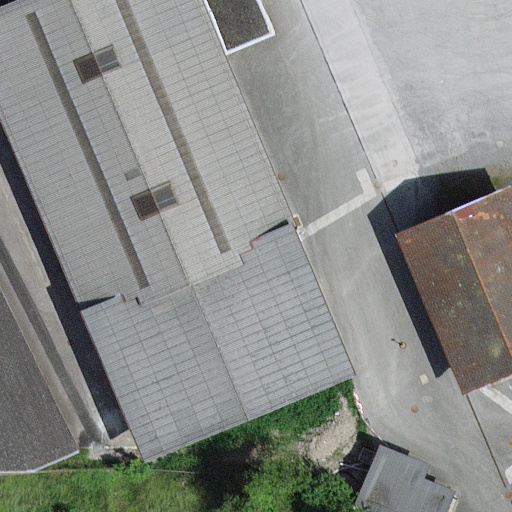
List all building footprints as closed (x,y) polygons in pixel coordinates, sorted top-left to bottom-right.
[(0,0),(0,78),(149,440),(334,363),(182,0),(59,0),(53,3),(52,0),(0,0)] [(201,27),(235,104),(282,85),(248,6),(201,27)] [(421,237),(486,382),(511,370),(511,218),(505,202),(421,237)] [(0,292),(0,463),(30,462),(77,447),(0,292)] [(395,441),(370,498),(401,511),(448,511),(459,488),(430,475),(437,460),(395,441)]
